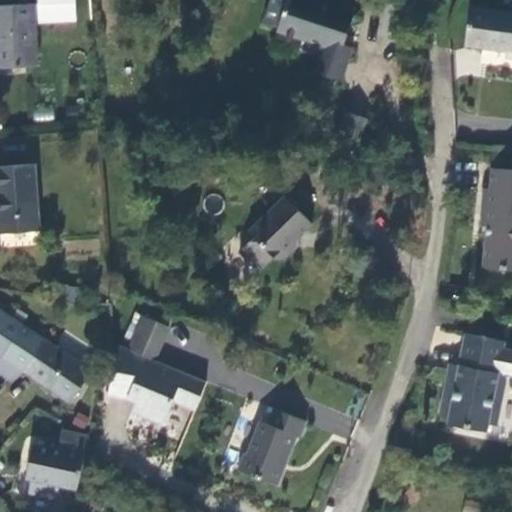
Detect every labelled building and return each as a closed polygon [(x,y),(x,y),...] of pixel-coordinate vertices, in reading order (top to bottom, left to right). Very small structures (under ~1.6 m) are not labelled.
[(35,0),(35,21),(74,23),(74,0),(35,0)] [(305,0),(285,0),(276,30),(301,38),(296,52),(315,58),(311,72),(340,81),(350,49),(341,47),(337,46),(340,36),(344,36),(351,14),(316,3),(305,0)] [(30,1),(0,3),(0,65),(31,64),(30,1)] [(511,58),(511,13),(466,8),(461,45),(502,51),(502,57),(511,58)] [(364,117),(343,110),(331,146),(353,153),(364,117)] [(0,168),(0,235),(0,236),(35,232),(29,166),(0,168)] [(485,226),(495,227),(494,236),(484,235),(481,269),(511,271),(511,170),(489,168),(487,189),(482,189),(478,226),(485,226)] [(296,238),(311,223),(298,210),(306,203),(293,189),(247,229),(252,237),(238,249),(258,269),(271,256),(281,258),(296,243),(296,238)] [(104,316),(89,311),(83,325),(97,330),(104,316)] [(0,356),(22,372),(44,339),(39,336),(3,313),(0,317),(0,356)] [(169,331),(143,320),(129,354),(155,365),(169,331)] [(497,426),(507,375),(511,375),(511,350),(503,348),(504,341),(465,334),(457,372),(447,371),(439,414),(449,416),(447,424),(487,432),(488,424),(497,426)] [(89,368),(44,339),(22,372),(56,393),(66,381),(77,388),(89,368)] [(302,421),(270,410),(265,425),(260,424),(248,457),(240,457),(236,472),(276,487),(291,437),(296,439),(302,421)] [(75,489),(83,455),(31,444),(24,478),(30,480),(27,493),(54,498),(57,485),(75,489)]
